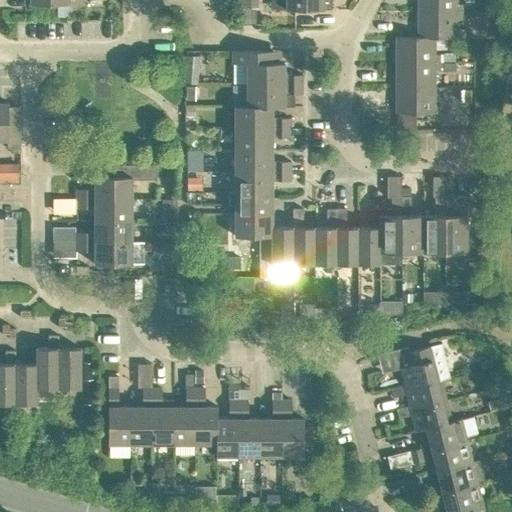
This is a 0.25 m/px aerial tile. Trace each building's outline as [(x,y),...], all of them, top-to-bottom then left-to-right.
[(29,0),(30,4),(60,4),(60,14),(69,14),(68,0),(29,0)] [(241,0),(242,8),(254,8),(253,0),(241,0)] [(285,0),(286,9),(331,9),(331,0),(285,0)] [(417,0),(418,11),(461,11),(461,4),(456,4),(455,0),(417,0)] [(418,11),(417,36),(417,37),(434,37),(456,37),(456,19),(461,19),(461,11),(418,11)] [(395,36),(395,62),(455,62),(455,53),(443,53),(443,54),(434,54),(434,37),(417,37),(417,36),(395,36)] [(247,63),(247,84),(302,84),(302,74),(284,74),(284,62),(280,62),(280,50),(232,50),(232,63),(247,63)] [(184,83),(198,84),(199,56),(186,55),(184,83)] [(395,62),(395,87),(434,87),(434,70),(455,70),(455,62),(395,62)] [(247,84),(247,105),(247,106),(272,105),(272,106),(284,106),(284,94),(302,94),(302,84),(247,84)] [(195,101),(195,86),(187,86),(187,101),(195,101)] [(434,87),(395,87),(395,113),(439,113),(439,104),(434,104),(434,87)] [(0,139),(7,139),(7,146),(13,152),(20,152),(20,106),(8,106),(8,102),(0,102),(0,139)] [(234,105),(234,127),(290,127),(290,117),(272,117),(272,106),(272,105),(247,106),(247,105),(234,105)] [(197,116),(185,117),(185,127),(198,126),(197,116)] [(234,127),(234,149),(272,149),(272,137),(290,137),(290,127),(234,127)] [(234,149),(234,170),(290,170),(290,161),(272,161),(272,149),(234,149)] [(187,157),(186,170),(203,170),(203,157),(187,157)] [(76,188),(76,198),(131,198),(131,179),(156,179),(156,164),(123,164),(123,176),(94,176),(94,188),(76,188)] [(234,170),(234,191),(234,192),(272,192),(272,180),(290,180),(290,170),(234,170)] [(379,214),(379,263),(401,263),(401,251),(401,196),(400,196),(400,190),(400,176),(386,176),(386,197),(391,197),(391,208),(380,208),(380,214),(379,214)] [(422,214),(422,251),(444,252),(444,196),(441,196),(441,176),(432,176),(432,196),(434,196),(434,214),(422,214)] [(202,191),(202,178),(187,178),(187,191),(202,191)] [(234,207),(234,213),(272,213),(272,207),(272,192),(234,192),(234,191),(228,191),(228,204),(234,204),(234,207)] [(401,251),(422,251),(422,214),(410,214),(410,196),(401,196),(401,251)] [(444,196),(444,252),(466,252),(466,216),(470,216),(470,196),(444,196)] [(94,208),(94,220),(131,220),(131,198),(76,198),(76,208),(94,208)] [(173,218),(173,207),(164,207),(164,218),(173,218)] [(292,226),(292,263),(314,263),(314,226),(302,226),(302,208),(292,208),(292,226)] [(314,226),(314,263),(336,263),(336,208),(326,208),(326,226),(314,226)] [(336,208),(336,263),(357,263),(357,226),(346,226),(346,208),(336,208)] [(357,226),(357,263),(379,263),(379,214),(380,214),(380,208),(369,208),(369,226),(357,226)] [(259,236),(259,263),(271,263),(271,248),(271,226),(272,226),(272,213),(234,213),(234,236),(259,236)] [(71,241),(76,241),(131,241),(131,220),(94,220),(94,231),(71,231),(71,241)] [(159,238),(175,239),(175,221),(159,221),(159,238)] [(271,248),(271,263),(292,263),(292,226),(272,226),(271,226),(271,248)] [(131,241),(76,241),(76,251),(94,251),(94,263),(131,263),(131,241)] [(162,243),(162,255),(176,255),(176,243),(162,243)] [(224,257),(224,269),(240,269),(240,257),(224,257)] [(271,263),(259,263),(259,277),(271,277),(271,263)] [(88,275),(88,266),(76,266),(76,275),(88,275)] [(462,291),(462,303),(476,303),(476,291),(462,291)] [(402,293),(402,302),(412,302),(412,293),(402,293)] [(314,308),(314,304),(299,304),(299,319),(314,319),(314,308)] [(380,317),(380,304),(367,304),(367,317),(380,317)] [(314,308),(314,319),(330,319),(330,308),(314,308)] [(405,388),(441,379),(449,377),(441,342),(406,351),(409,364),(399,366),(404,384),(405,388)] [(36,347),(36,363),(36,387),(80,387),(80,347),(58,347),(48,347),(36,347)] [(493,367),(491,358),(479,361),(481,369),(493,367)] [(0,362),(0,402),(36,403),(36,387),(36,363),(15,363),(4,363),(0,362)] [(92,403),(92,363),(83,363),(83,403),(92,403)] [(203,383),(203,370),(195,370),(195,383),(203,383)] [(108,443),(130,443),(130,406),(118,406),(118,375),(108,375),(108,443)] [(410,409),(446,400),(441,379),(405,388),(404,384),(390,387),(393,396),(406,393),(409,405),(410,409)] [(130,443),(151,443),(151,387),(142,387),(142,406),(130,406),(130,443)] [(151,443),(173,443),(173,406),(161,406),(161,387),(151,387),(151,443)] [(173,443),(195,443),(195,387),(185,387),(185,406),(173,406),(173,443)] [(195,443),(216,443),(216,418),(217,418),(217,406),(204,406),(204,387),(195,387),(195,443)] [(216,455),(238,455),(238,399),(238,389),(228,389),(228,418),(217,418),(216,418),(216,443),(216,455)] [(238,455),(259,455),(259,418),(247,418),(248,399),(238,399),(238,455)] [(259,455),(281,455),(281,399),(271,399),(271,418),(259,418),(259,455)] [(281,399),(281,455),(303,455),(303,459),(318,459),(318,426),(303,426),(303,418),(291,418),(291,399),(281,399)] [(451,421),(451,420),(446,400),(410,409),(409,405),(396,408),(398,417),(411,414),(415,430),(425,428),(425,427),(451,421)] [(422,455),(432,453),(430,448),(466,439),(461,418),(451,420),(451,421),(425,427),(425,428),(428,441),(419,443),(420,447),(422,455)] [(51,448),(51,439),(39,440),(39,448),(51,448)] [(430,448),(432,453),(436,470),(472,460),(466,439),(430,448)] [(423,460),(422,455),(420,447),(386,456),(390,468),(423,460)] [(432,497),(442,495),(441,490),(477,481),(472,460),(436,470),(439,482),(429,485),(432,497)] [(150,495),(151,480),(142,480),(141,495),(150,495)] [(441,490),(442,495),(446,511),(457,509),(457,511),(484,511),(477,481),(441,490)] [(195,486),(195,484),(174,484),(174,493),(195,493),(195,486)] [(295,502),(295,490),(283,490),(283,502),(295,502)] [(224,507),(224,494),(216,494),(216,507),(224,507)] [(279,505),(279,494),(266,494),(266,505),(279,505)]
